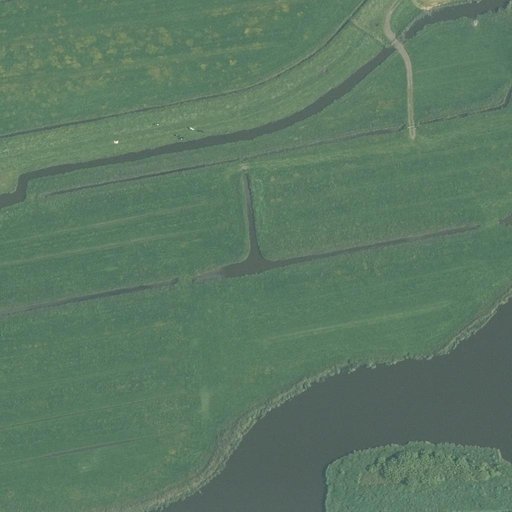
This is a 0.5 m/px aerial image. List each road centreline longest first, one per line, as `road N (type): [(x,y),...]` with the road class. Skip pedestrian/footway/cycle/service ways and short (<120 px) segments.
road 1 (track): [(383,23),(291,103),(226,125),(0,164)]
road 2 (track): [(411,137),(406,61),(383,23)]
